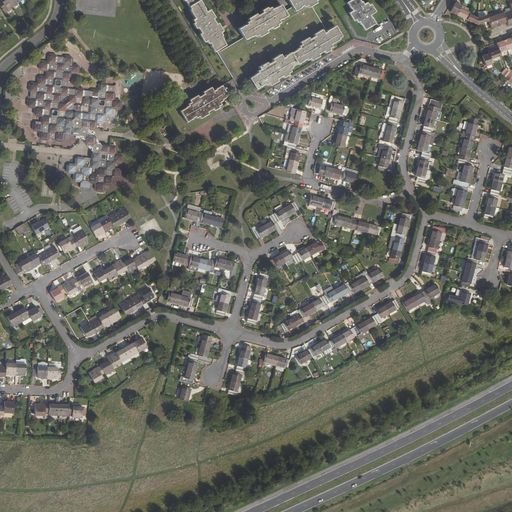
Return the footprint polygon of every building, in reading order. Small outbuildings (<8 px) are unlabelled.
[(6,0),(0,0),(0,1),(0,2),(0,7),(4,13),(11,8),(6,0)] [(183,0),(184,1),(186,1),(191,9),(189,10),(195,19),(192,20),(194,23),(193,24),(196,29),(198,28),(201,33),(199,34),(204,42),(206,41),(208,44),(209,43),(211,45),(210,46),(214,52),(225,45),(221,39),(222,39),(220,36),(221,35),(220,32),(222,31),(218,23),(215,24),(212,19),(214,17),(210,10),(205,12),(204,10),(204,9),(198,0),(183,0)] [(288,0),(294,12),(300,8),(302,6),(304,9),(307,7),(308,9),(312,7),(317,3),(316,2),(319,0),(321,0),(322,0),(288,0)] [(359,0),(351,0),(347,3),(350,9),(351,8),(352,11),(349,13),(354,21),(356,20),(357,23),(359,22),(360,25),(361,24),(364,30),(375,24),(371,18),(369,15),(375,12),(373,9),(370,4),(368,5),(366,2),(363,4),(362,1),(361,2),(359,0)] [(461,5),(455,2),(450,12),(456,15),(460,8),(461,5)] [(243,38),(244,41),(250,37),(250,38),(253,36),(254,37),(257,36),(258,38),(266,33),(265,31),(271,28),(272,30),(277,27),(276,25),(279,24),(277,21),(280,19),(280,20),(286,17),(280,5),(274,9),(273,8),(271,10),(270,8),(267,9),(266,8),(261,11),(262,13),(256,16),(255,14),(247,19),(248,21),(245,23),(247,25),(244,26),(243,26),(238,29),(243,38)] [(469,13),(460,8),(456,15),(462,18),(466,20),(469,15),(469,13)] [(503,12),(495,15),(499,25),(507,22),(504,15),(503,12)] [(477,18),(469,15),(466,20),(477,25),(477,18)] [(486,15),(477,18),(477,25),(488,21),(487,18),(486,15)] [(495,15),(487,18),(488,21),(491,28),(499,25),(495,15)] [(254,75),(249,78),(255,89),(261,86),(261,85),(263,84),(264,85),(268,83),(269,86),(277,81),(276,79),(281,76),(283,78),(288,75),(287,73),(290,71),(288,69),(291,67),(296,63),(297,64),(303,61),(303,60),(305,59),(306,61),(309,59),(311,61),(318,56),(317,54),(323,51),(324,53),(329,50),(329,49),(332,47),(330,44),(339,39),(338,38),(341,37),(335,26),(326,31),(326,32),(323,34),(321,29),(313,34),(314,37),(309,40),(308,38),(299,42),(301,45),(298,47),(299,48),(296,50),(291,54),(290,53),(284,56),(284,57),(282,59),(280,55),(272,60),(273,61),(267,65),(266,63),(258,68),(259,69),(256,71),(257,73),(254,74),(254,75)] [(244,41),(243,38),(242,38),(227,47),(222,51),(225,56),(230,54),(235,62),(245,56),(240,48),(246,44),(244,41)] [(504,40),(496,43),(498,50),(499,53),(507,50),(504,40)] [(498,50),(489,54),(491,59),(500,56),(499,53),(498,50)] [(35,122),(33,124),(32,129),(34,131),(39,132),(39,138),(41,140),(47,140),(49,139),(54,139),(55,139),(56,141),(62,142),(65,140),(65,135),(70,136),(73,134),(78,134),(78,129),(82,127),(87,127),(89,130),(93,130),(96,128),(96,124),(97,123),(102,123),(104,121),(110,122),(110,115),(113,114),(114,108),(112,106),(112,101),(114,99),(115,94),(113,92),(114,86),(108,85),(106,83),(101,83),(98,84),(98,90),(92,89),(90,91),(85,91),(83,88),(78,88),(75,90),(70,89),(68,86),(69,81),(71,79),(71,74),(76,75),(79,73),(80,67),(78,65),(72,64),(73,59),(71,56),(65,56),(63,58),(58,57),(56,55),(54,54),(50,54),(48,56),(47,61),(42,61),(39,63),(39,68),(41,71),(46,71),(45,77),(40,76),(37,78),(37,83),(32,83),(29,85),(28,90),(30,92),(29,99),(28,100),(27,105),(29,108),(34,108),(34,113),(36,116),(41,117),(40,123),(35,122)] [(489,54),(482,56),(485,66),(492,64),(491,59),(489,54)] [(373,67),(361,64),(358,73),(370,76),(373,67)] [(382,69),(373,67),(370,76),(379,78),(383,79),(385,70),(381,70),(382,69)] [(506,70),(502,75),(504,76),(506,78),(508,76),(511,79),(511,74),(510,72),(506,70)] [(504,76),(499,83),(502,86),(507,80),(510,83),(511,81),(511,79),(508,76),(506,78),(504,76)] [(239,89),(233,79),(215,89),(216,90),(213,91),(210,88),(203,92),(204,94),(199,98),(197,95),(189,100),(191,102),(187,105),(188,106),(185,107),(185,108),(180,111),(186,122),(192,119),(192,118),(195,117),(195,118),(199,117),(200,119),(208,114),(207,112),(212,109),(213,111),(218,108),(218,106),(221,104),(219,102),(222,100),(239,89)] [(321,100),(309,96),(307,105),(319,108),(321,100)] [(403,98),(395,96),(394,100),(393,100),(391,108),(400,110),(402,102),(402,101),(403,98)] [(120,100),(114,99),(112,101),(112,106),(114,108),(118,109),(121,107),(121,102),(120,100)] [(344,105),(332,102),(329,111),(342,114),(344,105)] [(441,108),(429,105),(428,109),(427,109),(425,117),(434,119),(436,111),(440,111),(441,108)] [(400,110),(391,108),(389,117),(388,120),(397,122),(398,119),(400,110)] [(305,111),(296,109),(294,118),(290,117),(289,120),(290,120),(301,123),(302,124),(305,111)] [(434,119),(425,117),(423,126),(423,129),(430,131),(431,128),(432,128),(434,119)] [(299,136),(301,127),(301,123),(290,120),(287,133),(299,136)] [(349,123),(341,120),(340,124),(339,124),(337,133),(346,135),(348,126),(349,123)] [(397,122),(388,120),(387,124),(385,132),(394,134),(396,126),(395,126),(397,122)] [(465,121),(462,133),(473,136),(474,136),(477,124),(465,121)] [(160,126),(157,128),(161,135),(166,132),(167,134),(174,130),(170,124),(163,128),(163,129),(162,129),(160,126)] [(78,129),(78,134),(82,140),(89,148),(92,152),(92,158),(98,158),(98,153),(101,151),(106,151),(107,146),(102,146),(97,140),(91,132),(89,130),(87,127),(82,127),(78,129)] [(430,131),(423,129),(421,133),(419,141),(427,144),(430,135),(429,135),(430,131)] [(394,134),(385,132),(382,141),(383,141),(382,144),(390,147),(391,143),(394,134)] [(299,136),(287,133),(284,145),(287,146),(295,148),(296,144),(299,136)] [(346,135),(337,133),(335,141),(334,145),(338,146),(342,147),(343,143),(344,143),(346,135)] [(473,136),(462,133),(461,137),(464,137),(461,146),(471,149),(473,140),(473,136)] [(427,144),(419,141),(417,150),(422,152),(421,155),(429,157),(430,154),(425,153),(427,144)] [(390,147),(382,144),(381,148),(382,148),(380,157),(389,159),(391,151),(389,150),(390,147)] [(109,145),(107,146),(106,151),(108,153),(108,160),(105,162),(100,161),(98,158),(92,158),(89,160),(85,160),(83,157),(77,157),(75,159),(74,164),(69,163),(66,165),(66,170),(68,173),(73,174),(73,179),(75,182),(81,182),(83,181),(88,181),(89,184),(95,184),(94,189),(96,192),(102,193),(105,190),(105,185),(111,186),(113,183),(114,179),(119,179),(121,177),(122,172),(120,169),(115,168),(115,163),(121,164),(123,162),(123,156),(121,154),(117,153),(117,148),(115,146),(109,145)] [(295,148),(287,146),(286,149),(284,158),(288,159),(297,161),(299,153),(294,151),(295,148)] [(471,149),(461,146),(459,155),(460,155),(459,159),(467,161),(468,157),(469,157),(471,149)] [(429,157),(421,155),(420,159),(419,159),(417,167),(426,169),(428,161),(427,161),(429,157)] [(389,159),(380,157),(377,165),(378,166),(377,169),(385,171),(386,168),(389,159)] [(297,161),(288,159),(286,168),(282,167),(281,170),(293,174),(294,170),(295,171),(297,161)] [(467,161),(459,159),(458,163),(464,164),(462,172),(471,175),(473,167),(466,165),(467,161)] [(324,166),(320,165),(318,173),(322,174),(321,175),(330,177),(332,168),(324,166)] [(426,169),(417,167),(415,176),(417,176),(416,180),(425,182),(426,179),(423,178),(426,169)] [(341,170),(332,168),(330,177),(338,179),(343,180),(345,171),(341,171),(341,170)] [(357,174),(345,171),(343,180),(342,180),(355,183),(357,174)] [(471,175),(462,172),(459,171),(455,184),(459,185),(468,187),(469,183),(471,175)] [(497,173),(495,181),(504,184),(506,175),(511,176),(511,172),(504,171),(503,174),(497,173)] [(504,184),(495,181),(492,189),(493,190),(492,193),(500,196),(504,184)] [(53,184),(44,183),(42,195),(52,196),(53,184)] [(468,187),(459,185),(458,189),(458,188),(456,197),(465,199),(467,191),(466,191),(468,187)] [(500,196),(492,193),(491,197),(490,197),(488,206),(497,208),(500,200),(499,200),(500,196)] [(321,207),(323,198),(311,195),(309,204),(317,206),(315,214),(315,215),(319,215),(321,207)] [(294,202),(298,208),(301,207),(295,197),(292,199),(294,202)] [(465,199),(456,197),(453,206),(454,206),(453,209),(461,212),(462,208),(463,208),(465,199)] [(332,201),(323,198),(321,207),(329,210),(329,209),(333,210),(334,208),(335,202),(332,201)] [(291,203),(283,208),(287,216),(295,211),(298,209),(298,208),(294,202),(291,204),(291,203)] [(198,213),(200,209),(187,206),(184,219),(196,222),(198,213)] [(497,208),(488,206),(486,213),(486,214),(485,217),(494,220),(495,216),(495,217),(497,208)] [(125,208),(116,213),(122,223),(126,221),(125,220),(130,217),(125,208)] [(275,213),(272,214),(276,222),(279,220),(280,220),(287,216),(283,208),(275,212),(275,213)] [(116,213),(107,218),(113,227),(117,225),(117,226),(122,223),(116,213)] [(211,216),(198,213),(196,221),(200,222),(200,223),(208,225),(211,216)] [(410,215),(401,213),(400,216),(398,225),(407,227),(409,218),(410,215)] [(271,220),(264,225),(268,233),(276,228),(273,224),(276,222),(272,214),(269,216),(271,220)] [(336,215),(332,214),(330,222),(334,223),(333,224),(342,226),(344,217),(336,215)] [(223,219),(211,216),(208,225),(220,228),(223,219)] [(353,219),(344,217),(342,226),(351,228),(354,229),(357,221),(353,220),(353,219)] [(107,218),(99,223),(104,233),(109,231),(108,230),(113,227),(107,218)] [(368,224),(357,220),(357,221),(354,229),(366,232),(368,224)] [(31,226),(36,234),(45,229),(41,221),(31,226)] [(30,234),(24,223),(19,226),(24,233),(26,237),(30,234)] [(99,223),(90,228),(95,237),(99,235),(100,236),(104,233),(99,223)] [(377,226),(368,224),(366,232),(375,235),(375,234),(379,235),(379,233),(381,227),(377,226)] [(407,227),(398,225),(394,224),(391,236),(403,239),(404,236),(405,236),(407,227)] [(256,229),(253,231),(257,239),(261,237),(268,233),(264,225),(256,229)] [(24,233),(19,226),(15,228),(19,235),(24,233)] [(434,226),(431,238),(439,240),(441,232),(445,233),(446,229),(434,226)] [(75,237),(71,239),(76,247),(84,243),(83,241),(87,239),(82,230),(73,235),(75,237)] [(403,239),(391,236),(388,248),(391,249),(400,251),(403,243),(402,243),(403,239)] [(480,238),(476,237),(472,249),(473,249),(476,250),(486,253),(488,245),(487,244),(488,240),(480,238)] [(439,240),(431,238),(428,247),(429,247),(428,251),(436,253),(436,249),(437,249),(439,240)] [(67,239),(58,244),(63,253),(68,250),(68,251),(76,247),(71,239),(68,241),(67,239)] [(326,251),(321,241),(317,243),(316,242),(305,248),(310,256),(321,250),(323,253),(326,251)] [(54,247),(45,251),(51,261),(55,259),(54,258),(59,255),(54,247)] [(298,252),(294,254),(299,262),(302,260),(310,256),(305,248),(298,252)] [(400,251),(391,249),(389,257),(390,258),(388,261),(397,264),(398,260),(400,251)] [(288,250),(280,254),(285,262),(292,258),(296,263),(299,262),(294,254),(291,256),(288,250)] [(486,253),(476,250),(474,259),(471,258),(467,257),(466,261),(475,263),(476,260),(484,262),(486,253)] [(45,251),(37,256),(40,263),(42,265),(46,263),(46,264),(51,261),(45,251)] [(144,253),(140,255),(146,265),(154,260),(149,251),(145,253),(144,253)] [(436,253),(428,251),(426,254),(424,262),(433,265),(435,256),(436,253)] [(187,256),(175,252),(172,265),(180,267),(180,266),(180,263),(185,265),(187,256)] [(35,254),(26,259),(32,269),(37,266),(36,265),(40,263),(37,256),(35,254)] [(272,259),(269,260),(273,268),(277,266),(285,262),(280,254),(272,258),(272,259)] [(136,259),(132,261),(136,268),(137,270),(146,265),(140,255),(135,258),(136,259)] [(190,257),(187,256),(185,265),(184,267),(183,270),(196,273),(197,268),(199,259),(191,257),(190,257)] [(216,258),(213,257),(211,263),(209,269),(213,270),(214,267),(223,269),(225,260),(217,258),(216,258)] [(126,260),(121,263),(126,270),(127,273),(136,268),(132,261),(131,258),(126,261),(126,260)] [(19,266),(13,269),(17,276),(27,270),(28,271),(32,269),(26,259),(18,263),(19,266)] [(207,261),(199,259),(197,268),(209,271),(209,269),(211,263),(207,262),(207,261)] [(116,263),(112,266),(117,275),(126,270),(121,263),(120,260),(115,262),(116,263)] [(234,262),(225,260),(223,269),(231,271),(230,275),(234,276),(237,264),(233,263),(234,262)] [(466,261),(465,260),(462,273),(472,275),(475,263),(466,261)] [(433,265),(424,262),(422,271),(421,275),(429,277),(430,273),(433,265)] [(97,270),(92,273),(98,282),(107,277),(102,269),(101,266),(96,269),(97,270)] [(107,267),(102,269),(107,277),(108,280),(117,275),(112,266),(107,268),(107,267)] [(378,268),(367,274),(368,274),(372,282),(383,276),(378,268)] [(81,274),(74,278),(79,286),(81,284),(83,287),(91,282),(86,272),(82,275),(81,274)] [(258,277),(255,285),(264,288),(267,279),(266,279),(267,275),(259,273),(258,277)] [(472,275),(462,273),(460,281),(459,285),(468,287),(469,284),(472,275)] [(364,276),(357,280),(361,288),(369,284),(372,282),(368,274),(364,276)] [(3,275),(0,276),(0,289),(4,287),(5,288),(12,283),(8,276),(4,277),(3,275)] [(67,283),(62,286),(68,295),(77,290),(75,288),(79,286),(74,278),(66,283),(67,283)] [(347,282),(344,284),(348,291),(351,290),(353,293),(361,288),(357,280),(349,284),(347,282)] [(340,286),(333,290),(337,298),(345,293),(348,291),(344,284),(341,286),(340,286)] [(435,284),(424,290),(429,298),(432,296),(440,292),(435,284)] [(264,288),(255,285),(253,294),(254,294),(253,297),(261,300),(262,296),(264,288)] [(326,294),(322,296),(326,304),(330,302),(337,298),(333,290),(331,286),(323,290),(326,294)] [(141,296),(137,297),(142,305),(149,301),(149,299),(153,297),(148,288),(139,293),(141,296)] [(230,291),(222,289),(221,293),(220,293),(218,301),(227,304),(229,295),(230,291)] [(421,292),(413,296),(418,304),(425,301),(427,305),(431,303),(429,298),(424,290),(421,292)] [(191,307),(193,299),(189,298),(191,293),(182,291),(181,295),(178,304),(187,307),(187,306),(191,307)] [(467,305),(470,293),(461,291),(460,298),(446,294),(445,299),(458,303),(467,305)] [(178,304),(181,295),(172,293),(169,292),(166,300),(170,301),(170,302),(178,304)] [(137,296),(128,301),(134,311),(138,309),(138,308),(142,305),(137,297),(137,296)] [(319,298),(311,302),(315,310),(324,306),(324,305),(326,304),(322,296),(319,298)] [(413,296),(402,302),(407,310),(418,304),(413,296)] [(261,300),(253,297),(252,301),(251,301),(249,310),(258,312),(260,303),(261,300)] [(391,301),(383,306),(388,314),(396,310),(396,309),(399,308),(395,300),(391,302),(391,301)] [(128,301),(119,306),(124,315),(129,313),(129,314),(134,311),(128,301)] [(227,304),(218,301),(216,310),(215,314),(224,316),(225,312),(227,304)] [(311,302),(300,308),(300,309),(304,316),(305,316),(315,310),(311,302)] [(31,309),(26,312),(29,316),(32,321),(40,316),(34,306),(30,308),(31,309)] [(378,314),(374,315),(378,323),(382,321),(380,318),(388,314),(383,306),(376,310),(378,314)] [(19,309),(14,311),(20,321),(29,316),(26,312),(24,307),(19,310),(19,309)] [(115,308),(107,313),(112,323),(117,321),(116,320),(120,317),(115,308)] [(289,314),(291,318),(295,326),(303,322),(301,318),(304,316),(300,309),(297,311),(297,310),(289,314)] [(258,312),(249,310),(247,318),(246,322),(254,324),(255,320),(256,320),(258,312)] [(14,311),(10,314),(11,315),(6,317),(12,326),(20,321),(14,311)] [(107,313),(98,318),(103,327),(107,325),(107,326),(112,323),(107,313)] [(371,317),(363,322),(368,329),(376,325),(375,324),(378,323),(374,315),(371,317)] [(347,325),(355,322),(353,317),(345,320),(347,325)] [(98,318),(89,323),(95,333),(99,331),(99,330),(103,327),(98,318)] [(295,326),(291,318),(283,322),(284,323),(280,324),(284,332),(287,330),(288,331),(295,326)] [(356,326),(352,328),(356,335),(360,333),(360,334),(368,329),(363,322),(355,326),(356,326)] [(89,323),(81,328),(86,337),(90,335),(90,336),(95,333),(89,323)] [(349,330),(341,334),(346,342),(353,337),(356,335),(352,328),(349,330)] [(359,339),(370,333),(368,329),(360,334),(360,333),(356,335),(359,339)] [(341,334),(330,340),(335,348),(346,342),(341,334)] [(210,337),(202,335),(198,347),(207,349),(210,340),(209,340),(210,337)] [(137,341),(132,343),(138,353),(147,348),(140,337),(136,339),(137,341)] [(322,352),(330,347),(332,351),(335,349),(335,348),(330,340),(327,342),(325,339),(317,344),(322,351),(322,352)] [(128,344),(123,347),(130,358),(138,353),(132,343),(128,345),(128,344)] [(310,348),(307,350),(311,357),(322,351),(317,344),(310,348)] [(240,349),(238,357),(247,359),(250,351),(249,351),(250,347),(242,345),(241,349),(240,349)] [(120,350),(115,353),(121,363),(130,358),(123,347),(119,349),(120,350)] [(207,349),(198,347),(196,355),(190,353),(189,357),(198,359),(199,356),(205,357),(207,349)] [(311,357),(307,350),(296,356),(300,363),(311,358),(311,357)] [(111,354),(106,356),(108,360),(112,368),(121,363),(115,353),(111,355),(111,354)] [(277,357),(265,353),(263,362),(275,365),(277,357)] [(198,359),(189,357),(186,369),(195,372),(197,363),(198,359)] [(247,359),(238,357),(236,365),(236,366),(235,369),(244,372),(245,368),(247,359)] [(286,359),(277,357),(275,365),(284,368),(284,367),(287,368),(289,360),(285,359),(286,359)] [(104,363),(99,365),(104,373),(105,375),(113,370),(112,368),(108,360),(103,362),(104,363)] [(15,364),(5,363),(5,366),(5,374),(10,374),(10,376),(15,376),(15,364)] [(25,365),(15,364),(15,376),(20,376),(20,375),(25,375),(25,365)] [(104,373),(99,365),(92,370),(92,371),(88,373),(93,382),(102,377),(100,375),(104,373)] [(37,368),(37,370),(36,378),(41,378),(41,379),(46,379),(46,368),(37,368)] [(56,368),(46,368),(46,379),(51,380),(51,379),(56,379),(56,368)] [(195,372),(186,369),(183,381),(191,384),(192,380),(193,380),(195,372)] [(244,372),(235,369),(234,373),(232,372),(230,381),(239,383),(241,375),(243,375),(244,372)] [(239,383),(230,381),(228,389),(227,393),(235,395),(236,391),(237,391),(239,383)] [(190,389),(181,386),(178,399),(187,401),(190,389)] [(8,402),(3,402),(3,405),(3,413),(13,413),(13,401),(9,401),(8,402)] [(53,404),(48,404),(48,413),(48,415),(58,416),(58,403),(53,403),(53,404)] [(63,404),(58,403),(58,416),(68,416),(68,414),(68,405),(63,405),(63,404)] [(40,405),(35,405),(34,415),(44,416),(44,413),(48,413),(48,404),(40,404),(40,405)] [(77,406),(68,405),(68,414),(72,414),(72,417),(81,418),(82,407),(77,407),(77,406)]
